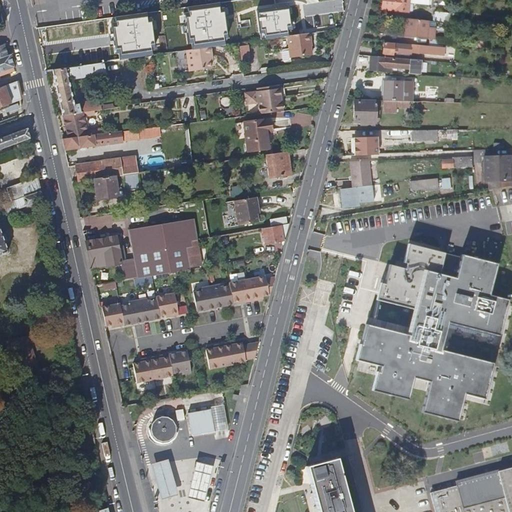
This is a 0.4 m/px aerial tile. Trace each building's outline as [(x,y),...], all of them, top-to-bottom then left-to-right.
[(311,21),(309,7),(306,8),(304,0),(275,0),(281,37),(287,36),(309,33),(308,22),(311,21)] [(407,11),(408,2),(428,5),(428,0),(381,0),(381,9),(407,11)] [(104,62),(96,25),(99,25),(100,26),(111,25),(111,24),(169,16),(168,10),(71,23),(80,67),(104,64),(104,62)] [(448,23),(449,13),(433,11),(431,21),(448,23)] [(437,39),(438,28),(428,27),(428,21),(406,18),(404,36),(428,39),(428,46),(443,48),(444,40),(437,39)] [(311,55),(309,42),(311,42),(309,33),(287,36),(289,50),(290,58),(311,55)] [(420,55),(421,46),(410,45),(410,46),(383,43),(382,54),(394,55),(394,52),(420,55)] [(248,60),(246,46),(239,46),(241,61),(248,60)] [(209,60),(209,55),(211,55),(210,47),(186,51),(189,71),(196,70),(203,69),(211,68),(209,60)] [(290,58),(289,50),(284,50),(282,52),(283,61),(285,63),(291,62),(290,58)] [(0,75),(15,70),(12,54),(8,56),(0,58),(0,75)] [(420,74),(420,60),(409,59),(409,60),(383,58),(383,57),(369,56),(368,71),(391,72),(391,68),(408,69),(408,73),(420,74)] [(69,69),(68,63),(61,60),(45,62),(47,72),(53,71),(69,69)] [(102,109),(100,99),(79,101),(79,99),(77,99),(73,99),(69,81),(107,76),(104,62),(104,64),(80,67),(69,69),(53,71),(63,115),(93,110),(102,109)] [(9,105),(22,101),(18,81),(0,87),(0,103),(8,101),(9,105)] [(411,102),(412,82),(384,81),(383,101),(411,102)] [(281,111),(278,87),(254,90),(255,91),(243,92),(246,103),(256,101),(258,114),(281,111)] [(375,123),(375,102),(353,101),(353,122),(375,123)] [(103,134),(103,132),(100,132),(100,130),(88,131),(84,116),(94,115),(93,110),(63,115),(68,139),(103,134)] [(272,147),(270,131),(273,130),(272,118),(247,121),(250,150),(272,147)] [(162,134),(162,127),(126,131),(127,140),(140,139),(140,137),(162,134)] [(13,145),(30,138),(28,129),(11,135),(13,145)] [(436,140),(436,130),(411,130),(412,141),(436,140)] [(123,141),(122,132),(103,134),(68,139),(63,139),(66,150),(123,142),(123,141)] [(0,149),(13,145),(11,135),(0,139),(0,149)] [(377,154),(376,137),(353,138),(354,156),(377,155),(377,154)] [(291,174),(288,151),(266,154),(270,177),(291,174)] [(168,168),(166,152),(121,159),(124,175),(139,172),(157,170),(168,168)] [(472,167),(471,156),(452,157),(452,159),(442,160),(442,168),(472,167)] [(511,179),(511,163),(510,156),(491,157),(491,163),(485,163),(482,163),(482,171),(485,171),(486,181),(489,181),(489,189),(511,186),(511,179)] [(95,179),(124,175),(121,159),(77,165),(79,181),(95,179)] [(367,186),(364,160),(349,161),(352,187),(367,186)] [(118,196),(115,179),(124,178),(126,190),(141,188),(139,172),(124,175),(95,179),(98,199),(118,196)] [(42,190),(39,177),(23,183),(26,196),(42,190)] [(438,189),(437,178),(410,181),(411,189),(425,188),(425,191),(438,189)] [(26,196),(23,183),(8,189),(12,201),(26,196)] [(242,186),(232,188),(233,196),(244,194),(242,186)] [(359,205),(357,188),(342,189),(342,193),(344,193),(345,196),(342,196),(344,207),(359,205)] [(29,206),(44,201),(42,190),(26,196),(12,201),(5,204),(8,211),(8,212),(28,205),(29,206)] [(257,213),(256,210),(259,210),(257,198),(235,201),(239,226),(258,223),(257,213)] [(191,269),(187,247),(193,246),(192,240),(198,239),(194,218),(130,230),(135,259),(138,279),(191,269)] [(285,240),(289,224),(263,228),(266,243),(285,240)] [(0,256),(10,253),(0,225),(0,256)] [(126,261),(124,247),(119,248),(118,237),(87,242),(88,249),(92,269),(122,264),(125,281),(138,279),(135,259),(126,261)] [(187,247),(191,269),(204,267),(198,239),(192,240),(193,246),(187,247)] [(484,361),(431,349),(438,322),(490,334),(498,298),(478,293),(486,262),(450,254),(445,276),(431,273),(436,251),(399,242),(393,267),(381,264),(376,283),(372,282),(368,300),(401,307),(395,332),(355,323),(347,357),(371,363),(369,372),(366,371),(362,389),(399,398),(404,376),(421,380),(414,411),(449,419),(455,393),(475,398),(484,361)] [(195,311),(232,305),(232,302),(242,300),(246,299),(246,302),(257,299),(257,297),(261,297),(271,294),(276,276),(265,279),(265,276),(228,282),(228,285),(220,287),(219,285),(201,288),(201,290),(192,292),(195,311)] [(123,326),(160,319),(159,316),(169,314),(173,313),(173,316),(178,315),(174,293),(155,296),(156,299),(147,300),(146,298),(128,302),(128,304),(120,306),(119,303),(100,307),(105,326),(112,325),(116,324),(116,327),(123,326)] [(208,370),(245,362),(245,360),(255,358),(259,342),(242,345),(241,342),(235,343),(231,344),(231,342),(215,345),(215,347),(211,348),(204,349),(208,370)] [(136,383),(172,376),(172,374),(181,372),(181,374),(191,373),(186,351),(169,354),(169,356),(163,357),(159,358),(159,356),(142,359),(142,361),(138,362),(132,363),(136,383)] [(228,425),(223,403),(211,406),(216,429),(228,425)] [(215,430),(210,408),(189,414),(194,435),(215,430)] [(179,429),(179,427),(179,425),(179,424),(178,422),(177,420),(176,419),(175,417),(174,416),(172,415),(171,414),(169,413),(167,413),(166,413),(164,413),(162,413),(160,413),(159,414),(157,415),(156,416),(154,417),(153,418),(152,420),(151,422),(151,423),(150,425),(150,427),(150,429),(151,430),(151,432),(152,434),(153,435),(154,437),(155,438),(157,439),(158,440),(160,441),(162,441),(164,441),(165,441),(167,441),(169,441),(171,440),(172,439),(174,438),(175,437),(176,435),(177,434),(178,432),(178,431),(179,429)] [(350,511),(336,458),(306,466),(311,483),(318,511),(350,511)] [(181,495),(170,460),(154,465),(165,500),(181,495)] [(208,500),(216,464),(199,460),(191,496),(208,500)] [(511,463),(501,467),(511,506),(511,463)] [(311,483),(306,466),(299,468),(302,483),(311,483)] [(511,511),(511,506),(501,467),(454,480),(456,484),(462,506),(487,503),(490,511),(511,511)] [(462,506),(456,484),(430,491),(435,511),(490,511),(487,503),(462,506)]
